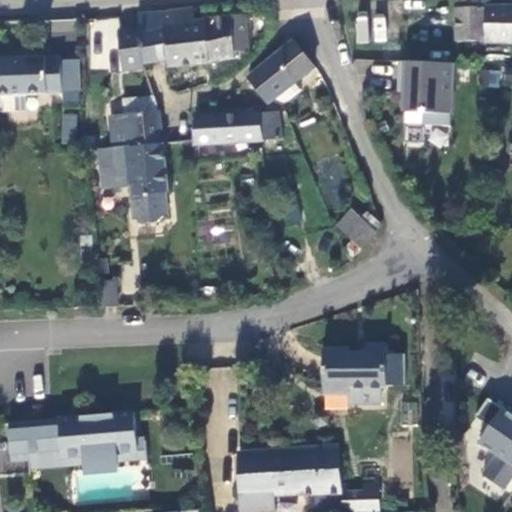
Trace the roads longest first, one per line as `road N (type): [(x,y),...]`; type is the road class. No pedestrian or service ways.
road 1 (unclassified): [(426,250),(304,310),(0,343)]
road 2 (unclassified): [(304,0),(395,209),(426,250)]
